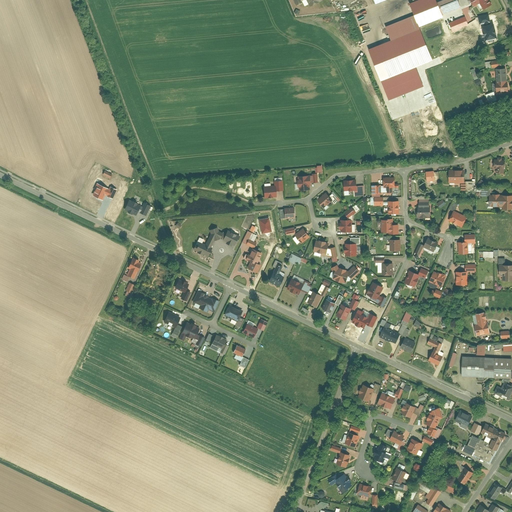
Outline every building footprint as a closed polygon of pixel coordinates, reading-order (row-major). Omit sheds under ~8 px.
[(437,0),(418,0),(410,3),(415,15),(420,27),(444,17),(443,15),(438,2),(437,0)] [(458,0),(444,0),(438,2),(443,15),(462,7),(458,0)] [(492,4),(490,0),(471,0),(475,6),(480,3),(484,9),(492,4)] [(369,50),(381,81),(433,60),(420,27),(415,15),(387,26),(393,41),(369,50)] [(463,18),(458,20),(459,23),(450,27),(452,31),(466,25),(463,18)] [(493,25),(483,28),(486,39),(495,37),(493,25)] [(496,69),(497,83),(506,82),(505,69),(496,69)] [(497,83),(495,83),(495,91),(507,91),(507,82),(506,82),(497,83)] [(493,92),(485,95),(488,102),(496,99),(493,92)] [(495,160),(494,169),(497,169),(497,174),(505,174),(506,161),(495,160)] [(450,171),(450,184),(465,183),(464,170),(450,171)] [(312,191),(311,184),(318,183),(318,174),(312,175),(312,176),(298,177),(299,192),(312,191)] [(436,183),(429,183),(429,174),(418,174),(418,185),(426,185),(426,193),(436,193),(436,183)] [(395,178),(384,179),(384,189),(396,189),(395,178)] [(277,197),(277,191),(284,190),(283,180),(274,181),(275,185),(263,186),(264,198),(277,197)] [(364,186),(357,187),(357,181),(344,182),(345,193),(356,191),(357,196),(365,196),(364,186)] [(90,196),(101,201),(104,196),(108,188),(96,183),(90,196)] [(108,188),(104,196),(111,199),(116,189),(109,186),(108,188)] [(382,187),(372,187),(372,195),(382,195),(382,187)] [(317,201),(325,210),(335,202),(327,193),(317,201)] [(490,196),(490,207),(504,207),(504,196),(490,196)] [(384,198),(375,199),(375,207),(384,206),(384,198)] [(131,201),(127,200),(123,210),(125,211),(125,212),(130,215),(131,214),(135,216),(140,205),(136,203),(131,200),(131,201)] [(143,202),(138,213),(145,216),(150,206),(143,202)] [(400,202),(389,203),(389,215),(400,214),(400,202)] [(429,202),(419,202),(419,209),(417,209),(417,219),(431,219),(431,206),(429,206),(429,202)] [(285,209),(287,220),(298,218),(297,208),(285,209)] [(353,209),(345,215),(350,220),(357,214),(353,209)] [(454,212),(450,221),(463,228),(467,218),(454,212)] [(264,219),(259,220),(262,233),(271,231),(269,220),(265,221),(264,219)] [(391,235),(400,235),(400,226),(394,226),(394,220),(382,220),(382,233),(390,233),(391,235)] [(342,222),(342,233),(354,233),(353,222),(342,222)] [(211,234),(206,245),(212,248),(216,241),(221,239),(224,241),(227,235),(220,232),(219,229),(211,231),(211,234)] [(295,237),(302,246),(311,239),(304,230),(295,237)] [(229,231),(227,235),(224,241),(225,241),(225,243),(236,248),(241,237),(229,231)] [(243,245),(252,250),(254,251),(257,244),(255,243),(258,237),(249,233),(243,245)] [(466,235),(466,243),(459,243),(460,255),(472,255),(472,244),(476,244),(476,234),(466,235)] [(429,238),(425,246),(420,243),(416,253),(421,255),(424,248),(435,253),(440,243),(429,238)] [(391,252),(402,252),(402,241),(391,241),(391,252)] [(212,248),(206,245),(198,242),(194,251),(209,258),(213,249),(212,248)] [(318,242),(315,253),(330,257),(332,245),(318,242)] [(357,245),(346,245),(346,258),(357,258),(357,245)] [(247,260),(251,262),(258,265),(258,264),(263,255),(254,251),(252,250),(247,260)] [(305,263),(307,260),(291,253),(287,261),(294,264),(295,262),(299,264),(300,261),(305,263)] [(133,258),(128,269),(130,270),(127,276),(134,279),(141,265),(138,263),(139,261),(133,258)] [(511,265),(506,266),(506,258),(499,259),(499,266),(499,276),(504,276),(504,281),(511,280),(511,265)] [(258,265),(251,262),(248,269),(258,275),(262,266),(258,264),(258,265)] [(282,267),(277,264),(268,282),(279,287),(285,275),(279,272),(282,267)] [(382,264),(383,277),(394,276),(394,264),(382,264)] [(466,265),(466,273),(457,273),(457,286),(469,286),(469,273),(477,273),(477,265),(466,265)] [(339,267),(333,270),(335,276),(334,281),(346,285),(347,285),(353,281),(361,274),(355,267),(349,272),(340,270),(339,267)] [(415,288),(421,276),(426,279),(429,272),(422,268),(419,275),(411,271),(405,283),(415,288)] [(438,274),(435,272),(430,283),(442,288),(447,276),(439,272),(438,274)] [(179,279),(174,288),(185,293),(190,284),(179,279)] [(293,280),(288,290),(299,295),(304,285),(293,280)] [(388,299),(381,295),(384,288),(373,282),(365,298),(383,308),(388,299)] [(130,283),(125,296),(130,297),(134,285),(130,283)] [(321,285),(317,293),(324,296),(328,288),(321,285)] [(435,289),(432,295),(439,298),(442,292),(435,289)] [(209,310),(215,313),(221,301),(212,297),(211,300),(207,298),(208,296),(198,291),(193,302),(201,306),(200,309),(208,313),(209,310)] [(313,292),(308,303),(317,307),(322,296),(313,292)] [(335,304),(327,299),(322,309),(330,313),(335,304)] [(346,321),(351,310),(356,312),(360,303),(353,299),(349,307),(342,304),(336,316),(346,321)] [(228,305),(222,320),(241,328),(244,322),(240,320),(243,312),(228,305)] [(163,323),(175,329),(181,317),(169,311),(163,323)] [(474,326),(476,335),(489,333),(485,312),(477,314),(480,325),(474,326)] [(368,318),(356,313),(352,324),(363,329),(368,318)] [(202,328),(187,322),(182,334),(197,341),(202,328)] [(261,329),(248,323),(243,333),(257,339),(261,329)] [(380,337),(395,344),(400,334),(385,326),(380,337)] [(211,345),(223,351),(227,341),(215,335),(211,345)] [(401,348),(411,353),(416,342),(405,337),(401,348)] [(435,347),(433,351),(429,361),(439,366),(444,356),(438,353),(443,344),(431,338),(428,344),(435,347)] [(485,344),(476,344),(476,355),(485,355),(485,344)] [(248,350),(237,346),(233,354),(244,359),(248,350)] [(453,352),(448,366),(452,367),(457,354),(453,352)] [(511,359),(463,357),(462,377),(487,377),(511,377),(511,359)] [(359,381),(353,393),(366,398),(371,386),(359,381)] [(372,389),(378,391),(380,385),(374,383),(372,389)] [(497,386),(493,393),(509,401),(511,394),(511,386),(505,383),(502,389),(497,386)] [(396,396),(382,390),(376,403),(391,409),(396,396)] [(401,413),(411,418),(417,407),(406,402),(401,413)] [(430,412),(424,422),(436,428),(441,416),(439,406),(429,409),(430,412)] [(468,412),(456,406),(450,417),(463,423),(468,412)] [(482,426),(474,422),(470,430),(478,434),(479,433),(482,426)] [(506,433),(484,423),(482,426),(479,433),(490,438),(488,443),(486,446),(495,450),(497,451),(506,433)] [(385,437),(395,442),(400,432),(390,427),(385,437)] [(344,443),(355,447),(359,435),(348,431),(344,443)] [(402,446),(414,452),(420,440),(408,435),(402,446)] [(421,440),(431,444),(433,440),(424,435),(421,440)] [(482,440),(471,435),(466,445),(464,444),(461,450),(471,455),(471,454),(488,463),(492,456),(495,450),(486,446),(488,443),(482,440)] [(369,454),(379,459),(381,455),(385,457),(388,450),(383,448),(385,444),(376,440),(369,454)] [(331,445),(329,450),(339,453),(341,448),(331,445)] [(336,464),(347,467),(351,455),(340,451),(336,464)] [(396,480),(402,469),(392,463),(386,474),(396,480)] [(461,482),(469,470),(461,464),(453,476),(461,482)] [(346,485),(349,483),(348,480),(349,479),(345,473),(344,473),(342,470),(336,474),(334,471),(325,476),(329,483),(333,480),(339,491),(347,487),(346,485)] [(438,486),(450,491),(454,482),(442,477),(438,486)] [(499,484),(491,479),(482,491),(490,497),(499,484)] [(372,485),(360,482),(357,494),(370,497),(372,485)] [(428,503),(437,489),(429,483),(421,494),(424,496),(421,498),(428,503)] [(322,500),(316,505),(320,510),(326,504),(322,500)] [(445,511),(448,508),(434,500),(429,508),(430,508),(427,511),(445,511)] [(485,507),(476,501),(468,511),(490,511),(495,505),(489,501),(485,507)]
